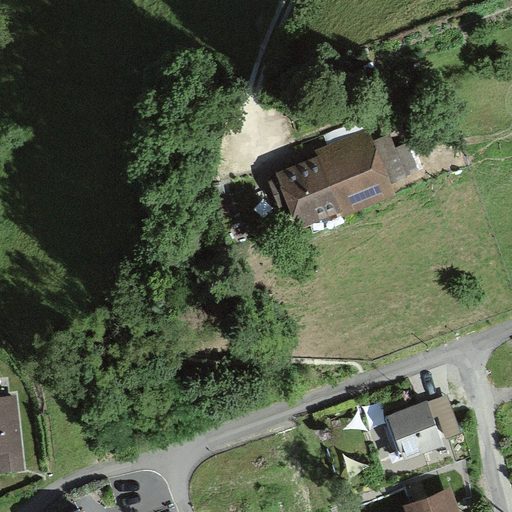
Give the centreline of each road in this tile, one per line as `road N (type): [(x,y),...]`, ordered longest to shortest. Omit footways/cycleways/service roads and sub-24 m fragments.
road 1 (track): [(289,0),(248,120),(269,157),(511,40)]
road 2 (residential): [(167,453),(460,347)]
road 3 (residential): [(460,347),(505,511)]
road 4 (residential): [(21,511),(80,476),(167,453)]
